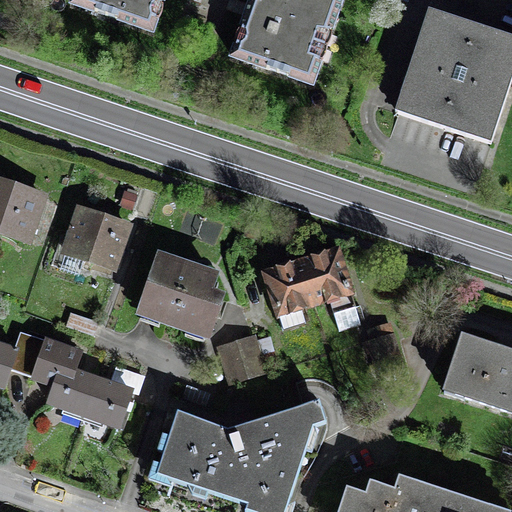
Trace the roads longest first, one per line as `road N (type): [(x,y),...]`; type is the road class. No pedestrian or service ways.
road 1 (trunk): [(229,164),(511,257)]
road 2 (trunk): [(229,164),(0,87)]
